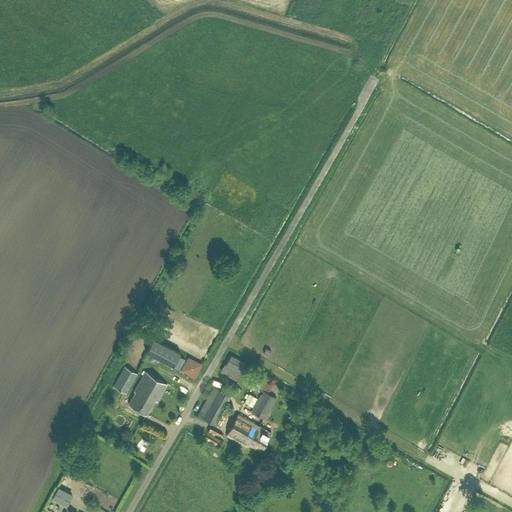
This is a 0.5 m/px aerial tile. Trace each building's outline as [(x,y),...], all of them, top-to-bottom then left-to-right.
[(179,370),(185,358),(179,355),(180,352),(153,338),(146,353),(179,370)] [(241,372),(246,363),(231,354),(226,363),(241,372)] [(126,393),(138,374),(124,366),(113,386),(126,393)] [(157,401),(167,384),(145,371),(134,391),(135,391),(128,404),(146,414),(154,399),(157,401)] [(215,423),(233,389),(222,384),(219,388),(213,385),(198,414),(215,423)] [(264,419),(276,398),(263,390),(251,412),(264,419)] [(244,401),(252,406),(256,397),(248,393),(244,401)] [(261,450),(271,432),(257,424),(257,423),(238,413),(226,435),(245,445),(247,442),(261,450)] [(52,497),(66,505),(71,494),(58,487),(52,497)]
